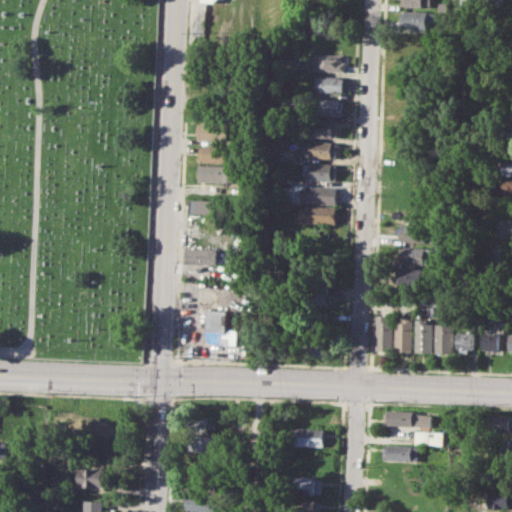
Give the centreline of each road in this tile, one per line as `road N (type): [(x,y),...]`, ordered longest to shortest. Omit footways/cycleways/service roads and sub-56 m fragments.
road 1 (secondary): [(0,368),(511,390)]
road 2 (residential): [(373,0),(352,511)]
road 3 (tertiary): [(172,0),(154,511)]
